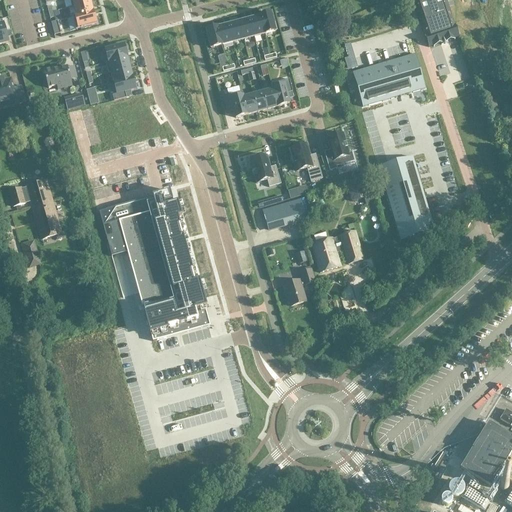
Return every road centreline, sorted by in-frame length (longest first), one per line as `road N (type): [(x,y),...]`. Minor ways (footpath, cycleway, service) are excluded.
road 1 (residential): [(299,406),(265,368),(207,173),(192,147)]
road 2 (residential): [(192,147),(314,114),(285,0)]
road 3 (secondary): [(372,376),(511,247)]
road 4 (residential): [(139,27),(0,60)]
road 5 (residential): [(192,147),(160,99),(139,27)]
